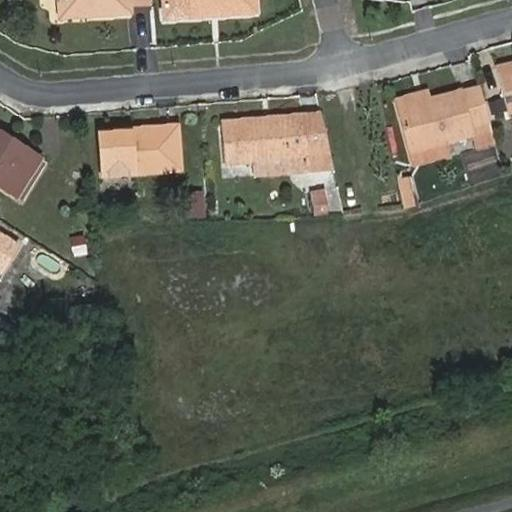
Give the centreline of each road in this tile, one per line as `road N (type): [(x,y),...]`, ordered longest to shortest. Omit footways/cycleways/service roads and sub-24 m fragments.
road 1 (residential): [(0,51),(40,74),(111,84),(342,56)]
road 2 (residential): [(342,56),(511,11)]
